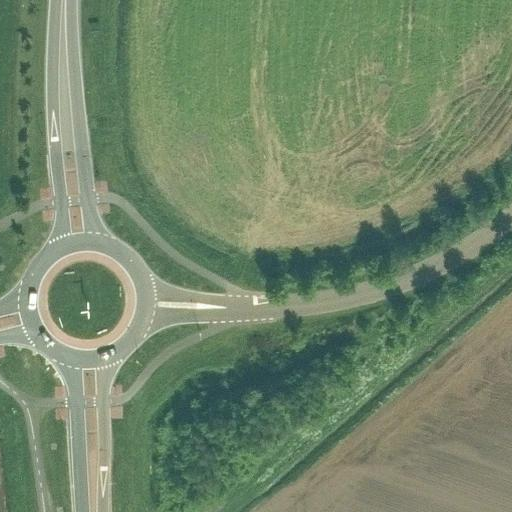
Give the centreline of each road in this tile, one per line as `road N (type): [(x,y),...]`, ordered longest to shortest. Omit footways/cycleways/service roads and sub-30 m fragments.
road 1 (unclassified): [(224,307),(295,304),(403,279),(491,236),(511,217)]
road 2 (primary): [(110,249),(87,198),(73,0)]
road 3 (primary): [(58,0),(63,231),(56,253)]
road 4 (primary): [(70,358),(82,511)]
road 5 (primary): [(102,511),(103,359)]
